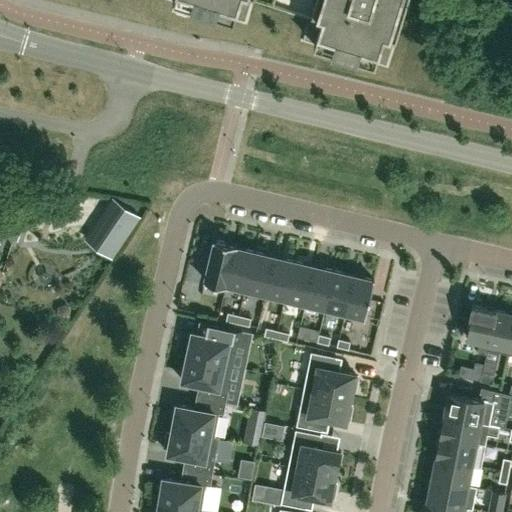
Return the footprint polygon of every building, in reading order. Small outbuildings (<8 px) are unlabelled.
[(239,0),(172,0),(173,0),(234,19),(239,0)] [(314,44),(375,63),(385,32),(396,36),(406,0),(314,0),(313,5),(312,10),(323,13),(314,44)] [(131,227),(107,211),(88,240),(111,256),(131,227)] [(0,233),(17,238),(21,223),(0,216),(0,233)] [(163,223),(157,259),(170,261),(177,225),(163,223)] [(225,285),(235,245),(235,246),(236,244),(215,238),(205,280),(224,285),(225,285)] [(244,292),(254,250),(235,246),(235,245),(225,285),(224,285),(224,287),(244,292)] [(264,296),(274,255),(254,250),(244,292),(264,296)] [(284,301),(294,259),(274,255),(264,296),(284,301)] [(304,306),(314,264),(294,259),(284,301),(304,306)] [(130,274),(164,276),(164,264),(131,263),(130,274)] [(324,311),(334,269),(314,264),(304,306),(324,311)] [(345,315),(354,274),(334,269),(324,311),(345,315)] [(365,320),(374,278),(354,274),(345,315),(365,320)] [(488,349),(496,309),(472,304),(469,318),(471,318),(467,337),(479,339),(477,351),(487,353),(488,349)] [(511,338),(511,312),(496,309),(488,349),(509,353),(511,338)] [(237,322),(239,314),(228,312),(226,319),(237,322)] [(249,325),(251,317),(239,314),(237,322),(249,325)] [(241,329),(218,324),(215,336),(192,331),(192,333),(189,332),(186,346),(189,347),(188,349),(187,355),(229,364),(230,358),(234,340),(239,341),(241,329)] [(306,337),(308,326),(300,324),(298,335),(303,337),(306,337)] [(276,337),(278,329),(266,327),(264,334),(276,337)] [(287,340),(289,332),(278,329),(276,337),(287,340)] [(329,343),(331,335),(319,332),(317,340),(329,343)] [(388,353),(391,340),(367,333),(363,346),(388,353)] [(349,347),(351,339),(339,337),(337,344),(349,347)] [(311,351),(304,387),(350,397),(352,389),(355,390),(358,376),(355,375),(355,372),(334,368),(336,356),(311,351)] [(224,388),(229,364),(187,355),(182,379),(205,384),(202,396),(226,401),(228,389),(224,388)] [(482,370),(484,364),(475,362),(472,378),(480,380),(482,370)] [(480,380),(492,383),(494,373),(482,370),(480,380)] [(304,387),(296,424),(322,429),(324,417),(345,421),(346,418),(349,419),(352,405),(349,404),(350,397),(304,387)] [(449,392),(445,414),(480,421),(479,421),(489,423),(493,401),(484,399),(449,392)] [(223,413),(226,401),(202,396),(200,408),(176,403),(176,405),(174,405),(171,419),(174,419),(172,428),(214,436),(215,435),(219,412),(223,413)] [(248,424),(263,427),(264,420),(267,409),(251,406),(248,424)] [(445,414),(441,435),(485,444),(487,433),(497,435),(499,425),(489,423),(479,421),(480,421),(445,414)] [(219,436),(215,435),(214,436),(172,428),(167,452),(191,457),(189,469),(213,473),(219,436)] [(295,428),(288,465),(335,474),(336,466),(338,466),(341,450),(318,446),(321,433),(295,428)] [(441,435),(436,456),(471,463),(481,465),(485,444),(441,435)] [(467,484),(477,486),(477,485),(467,484),(471,464),(481,466),(481,465),(436,456),(432,477),(467,484)] [(501,469),(509,470),(511,459),(503,457),(501,469)] [(288,465),(281,502),(306,507),(309,495),(330,499),(330,496),(334,497),(337,483),(333,482),(335,474),(288,465)] [(210,485),(213,473),(189,469),(186,481),(163,476),(163,478),(160,478),(158,492),(161,493),(160,496),(159,501),(202,508),(206,484),(210,485)] [(509,470),(501,469),(499,481),(507,482),(509,470)] [(432,477),(428,499),(472,507),(477,486),(467,484),(432,477)] [(281,502),(284,488),(272,485),(269,502),(280,504),(281,502)] [(425,511),(466,511),(468,507),(472,508),(472,507),(428,499),(425,511)] [(488,510),(493,511),(498,511),(501,511),(504,502),(490,500),(488,510)] [(201,511),(202,508),(159,501),(158,509),(155,509),(154,511),(201,511)]
